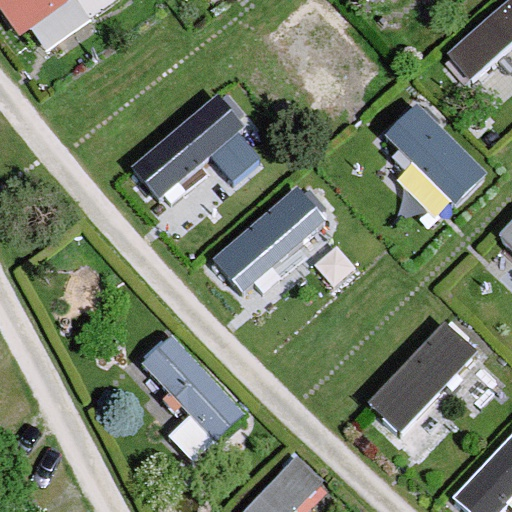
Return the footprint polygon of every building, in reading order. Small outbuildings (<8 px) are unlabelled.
[(0,0),(0,18),(7,28),(51,0),(0,0)] [(277,23),(347,96),(368,76),(298,3),(277,23)] [(469,88),(511,52),(511,14),(451,67),(469,88)] [(389,135),(448,198),(469,178),(410,116),(389,135)] [(145,202),(224,139),(204,117),(126,180),(145,202)] [(253,300),(332,237),(313,215),(235,279),(253,300)] [(511,234),(503,245),(511,252),(511,234)] [(148,366),(220,436),(240,415),(167,345),(148,366)] [(379,440),(451,370),(430,349),(359,421),(379,440)] [(464,511),(489,511),(511,490),(511,449),(457,505),(464,511)] [(288,511),(310,490),(287,468),(245,511),(288,511)]
